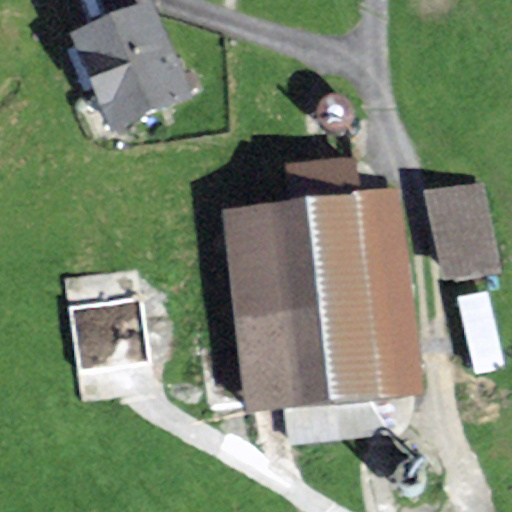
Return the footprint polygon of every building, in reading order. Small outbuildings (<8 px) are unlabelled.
[(152,10),(69,47),(113,144),(196,106),(152,10)] [(345,140),(350,137),(353,132),(356,126),(356,120),(354,115),(351,110),(346,106),(340,104),(334,104),(328,106),(322,110),(319,115),(317,122),(318,128),(321,134),(326,139),(332,142),(339,142),(345,140)] [(291,210),(221,220),(248,424),(287,419),(291,450),(386,437),(382,408),(428,401),(400,196),(362,201),(357,165),(286,175),(291,210)] [(483,187),(423,201),(444,290),(504,276),(483,187)] [(488,296),(455,304),(473,382),(506,375),(488,296)] [(423,501),(427,497),(429,491),(429,486),(427,480),(424,475),(418,471),(412,469),(406,470),(400,473),(396,477),(393,483),(392,489),(394,495),(397,500),(401,503),(407,506),(412,506),(418,505),(423,501)]
